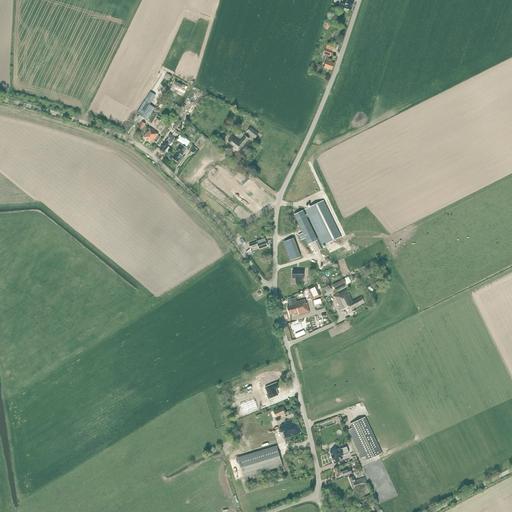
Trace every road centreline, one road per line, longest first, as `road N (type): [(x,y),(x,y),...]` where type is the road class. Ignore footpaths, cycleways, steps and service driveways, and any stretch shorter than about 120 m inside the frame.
road 1 (unclassified): [(273,285),(143,148),(0,99)]
road 2 (unclassified): [(273,285),(279,197),(359,0)]
road 3 (unclassified): [(319,495),(273,285)]
